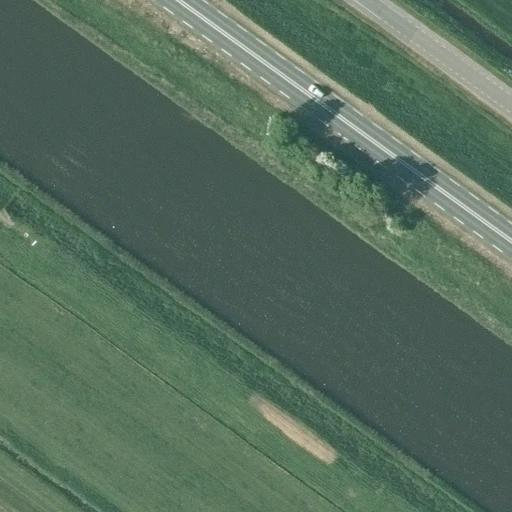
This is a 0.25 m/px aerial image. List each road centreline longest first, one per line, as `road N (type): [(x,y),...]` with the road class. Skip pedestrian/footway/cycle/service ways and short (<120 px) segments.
road 1 (primary): [(511,241),(178,0)]
road 2 (unclassified): [(366,0),(511,106)]
